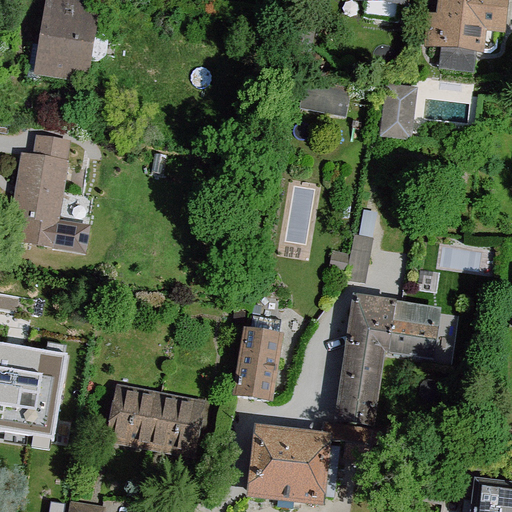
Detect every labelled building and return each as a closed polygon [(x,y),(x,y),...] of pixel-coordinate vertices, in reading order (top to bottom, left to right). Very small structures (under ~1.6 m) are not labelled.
[(51,0),(50,6),(80,11),(81,0),(51,0)] [(402,6),(369,2),(367,20),(400,24),(402,6)] [(443,23),(446,4),(434,3),(433,22),(443,23)] [(484,10),(485,8),(446,4),(443,23),(433,22),(430,47),(480,52),(484,10)] [(50,6),(42,49),(47,50),(44,76),(86,83),(97,14),(80,11),(50,6)] [(496,11),(484,10),(480,52),(491,54),(496,50),(498,37),(493,33),(496,11)] [(312,52),(314,33),(301,31),(297,49),(312,52)] [(341,78),(324,75),(322,91),(326,92),(325,97),(338,99),(341,78)] [(416,91),(390,88),(384,135),(410,138),(416,91)] [(37,159),(67,165),(70,145),(40,139),(37,159)] [(25,244),(53,248),(67,165),(37,159),(25,157),(15,218),(28,221),(25,244)] [(474,172),(475,159),(460,157),(458,170),(474,172)] [(356,237),(353,250),(371,254),(373,241),(356,237)] [(371,254),(353,250),(347,281),(366,284),(371,254)] [(346,273),(349,257),(335,254),(332,270),(346,273)] [(0,306),(23,308),(24,292),(0,290),(0,306)] [(397,307),(359,302),(349,363),(382,368),(384,352),(390,352),(397,307)] [(251,334),(278,338),(277,320),(261,318),(262,306),(256,306),(251,334)] [(397,307),(390,352),(432,359),(438,313),(397,307)] [(251,334),(248,334),(237,397),(270,403),(282,339),(278,338),(251,334)] [(76,349),(0,337),(0,442),(60,452),(76,349)] [(382,368),(349,363),(341,420),(373,425),(382,368)] [(161,403),(120,395),(112,436),(152,444),(161,403)] [(201,411),(161,403),(152,444),(193,452),(201,411)] [(322,440),(326,440),(348,444),(372,447),(374,433),(340,428),(324,425),(322,440)] [(322,440),(263,433),(256,497),(319,504),(326,440),(322,440)] [(372,447),(348,444),(346,456),(370,459),(372,447)] [(448,474),(430,471),(426,502),(443,504),(448,474)] [(486,488),(511,490),(511,474),(487,472),(486,488)] [(511,511),(511,490),(486,488),(480,487),(476,511),(511,511)]
